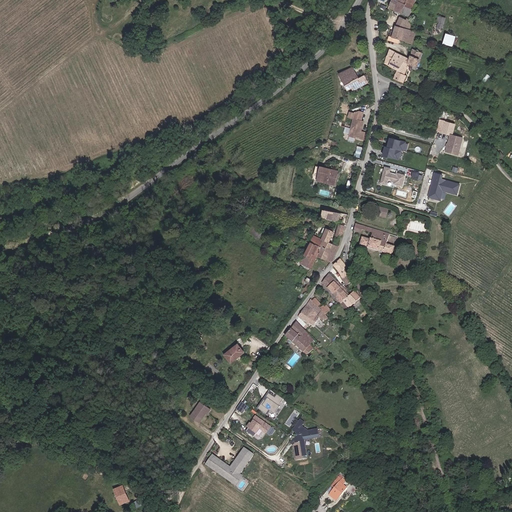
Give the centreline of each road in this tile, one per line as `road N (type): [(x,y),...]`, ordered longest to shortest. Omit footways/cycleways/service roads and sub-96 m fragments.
road 1 (unclassified): [(178,493),(348,237),(378,119),(377,81)]
road 2 (unclassified): [(0,250),(113,207),(311,62),(360,0)]
road 3 (unclassified): [(511,178),(462,111),(377,81)]
